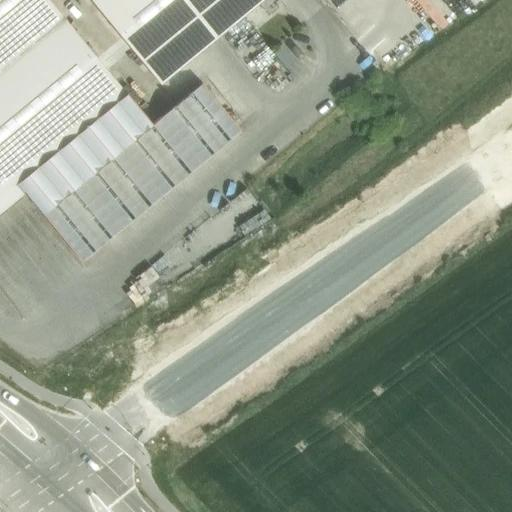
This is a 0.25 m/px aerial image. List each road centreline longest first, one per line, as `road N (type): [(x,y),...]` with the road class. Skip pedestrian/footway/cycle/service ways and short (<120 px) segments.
road 1 (track): [(511,48),(82,408),(52,454)]
road 2 (secondary): [(74,472),(511,159)]
